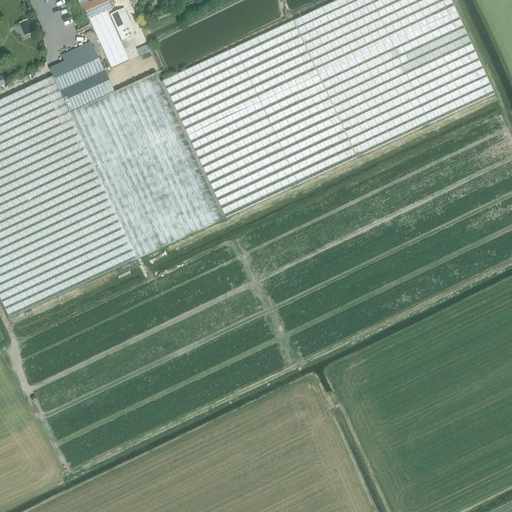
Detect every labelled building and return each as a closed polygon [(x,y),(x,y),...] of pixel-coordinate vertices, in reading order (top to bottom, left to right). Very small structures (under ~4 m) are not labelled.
[(12,44),(32,34),(29,27),(30,27),(24,14),(23,14),(16,0),(8,0),(0,4),(8,21),(2,23),(12,44)] [(49,69),(51,74),(0,97),(0,283),(15,315),(486,99),(439,0),(340,0),(161,85),(156,75),(114,92),(93,49),(49,69)] [(95,0),(83,6),(88,19),(111,69),(129,60),(120,41),(136,34),(131,23),(124,9),(110,15),(108,11),(114,8),(110,0),(95,0)] [(58,14),(62,23),(69,21),(66,11),(58,14)] [(82,25),(91,46),(98,43),(88,22),(82,25)] [(131,48),(134,54),(144,50),(141,43),(131,48)]
